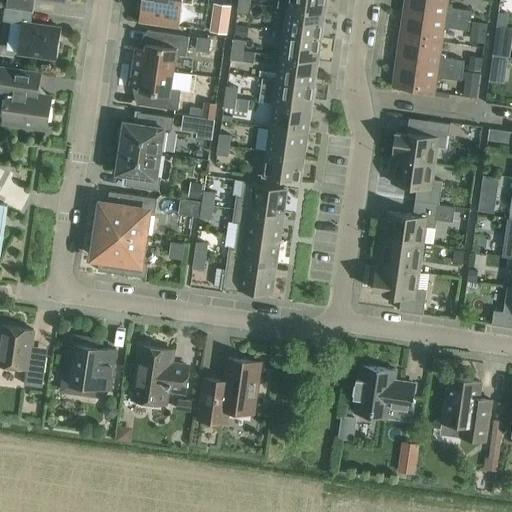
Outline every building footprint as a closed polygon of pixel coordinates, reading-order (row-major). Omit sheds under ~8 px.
[(8,0),(7,7),(33,11),(34,0),(50,0),(65,2),(65,0),(8,0)] [(143,0),(140,20),(180,26),(183,2),(195,3),(195,0),(143,0)] [(279,0),(278,6),(325,12),(326,0),(279,0)] [(405,0),(404,9),(471,19),(472,9),(452,7),(452,4),(448,4),(448,0),(405,0)] [(239,1),(238,11),(249,13),(250,3),(239,1)] [(288,8),(285,31),(321,36),(325,12),(278,6),(278,7),(288,8)] [(7,7),(5,7),(3,20),(22,23),(17,53),(57,59),(62,28),(31,23),(33,11),(7,7)] [(404,9),(400,35),(443,40),(444,28),(449,29),(449,27),(469,30),(471,19),(404,9)] [(509,13),(499,12),(495,39),(505,41),(509,13)] [(213,17),(211,30),(227,33),(228,33),(230,19),(213,17)] [(473,21),(472,33),(486,35),(488,22),(473,21)] [(236,25),(235,33),(248,35),(250,27),(236,25)] [(136,47),(133,65),(174,71),(177,54),(187,55),(190,36),(149,30),(146,48),(136,47)] [(285,31),(281,55),(318,60),(321,36),(285,31)] [(400,35),(396,62),(463,70),(465,59),(445,56),(445,54),(441,54),(443,40),(400,35)] [(209,51),(211,39),(199,37),(197,49),(209,51)] [(234,38),(232,48),(244,50),(245,39),(234,38)] [(495,39),(493,54),(510,57),(511,43),(511,41),(505,41),(495,39)] [(232,48),(231,59),(242,60),(244,50),(232,48)] [(281,55),(278,79),(314,84),(318,60),(281,55)] [(471,55),(469,68),(481,70),(483,57),(471,55)] [(495,56),(493,70),(507,72),(509,58),(495,56)] [(396,62),(393,85),(435,92),(437,78),(442,79),(442,77),(462,79),(463,70),(396,62)] [(132,84),(138,103),(179,109),(182,90),(172,88),(174,71),(133,65),(131,84),(132,84)] [(0,123),(3,124),(4,124),(4,122),(46,128),(44,136),(46,136),(52,95),(49,94),(39,83),(40,73),(1,67),(0,71),(0,123)] [(467,71),(463,95),(477,97),(481,73),(467,71)] [(278,79),(274,103),(311,108),(314,84),(278,79)] [(227,85),(226,96),(237,97),(238,87),(227,85)] [(226,96),(224,106),(235,108),(237,97),(226,96)] [(203,109),(202,117),(215,118),(217,103),(205,101),(203,109)] [(274,103),(271,127),(308,132),(311,108),(274,103)] [(121,133),(119,147),(161,153),(162,149),(164,149),(167,132),(164,132),(165,128),(173,129),(174,117),(139,112),(138,123),(125,121),(124,133),(121,133)] [(184,114),(182,130),(198,132),(200,132),(213,134),(215,121),(215,119),(184,114)] [(396,132),(393,153),(434,159),(436,145),(448,146),(451,123),(427,120),(410,117),(407,134),(396,132)] [(271,127),(268,151),(304,156),(308,132),(271,127)] [(488,139),(511,142),(511,131),(490,128),(488,139)] [(220,133),(219,143),(230,145),(231,135),(220,133)] [(219,143),(217,154),(228,155),(230,145),(219,143)] [(120,160),(118,172),(128,174),(126,185),(160,190),(161,177),(157,177),(161,153),(119,147),(117,160),(120,160)] [(268,151),(264,175),(301,180),(304,156),(268,151)] [(418,186),(416,200),(440,204),(444,180),(431,178),(434,159),(393,153),(390,174),(394,174),(392,183),(418,186)] [(484,175),(483,186),(498,188),(500,177),(484,175)] [(192,182),(189,197),(202,199),(204,183),(192,182)] [(237,194),(235,208),(284,215),(287,187),(255,183),(245,182),(243,195),(237,194)] [(0,250),(3,251),(10,202),(0,200),(0,192),(1,186),(0,186),(0,250)] [(204,198),(203,201),(203,203),(214,205),(215,200),(216,192),(205,190),(204,198)] [(102,202),(98,229),(145,237),(149,211),(156,212),(158,198),(110,191),(108,203),(102,202)] [(179,213),(193,216),(201,217),(203,203),(203,201),(182,198),(179,213)] [(381,236),(385,237),(422,242),(424,225),(437,227),(440,204),(416,200),(414,214),(388,210),(387,218),(384,218),(381,236)] [(203,203),(201,217),(212,219),(213,210),(214,205),(203,203)] [(239,222),(237,234),(280,241),(284,215),(235,208),(233,221),(239,222)] [(98,229),(94,257),(100,258),(99,270),(146,277),(148,263),(142,262),(145,237),(98,229)] [(230,246),(228,259),(276,266),(280,241),(237,234),(236,247),(230,246)] [(385,237),(380,265),(417,271),(422,242),(385,237)] [(197,241),(195,255),(206,256),(208,243),(197,241)] [(455,248),(453,260),(463,262),(465,250),(455,248)] [(193,268),(204,270),(206,256),(195,255),(193,268)] [(272,294),(276,266),(228,259),(224,286),(240,288),(240,289),(272,294)] [(400,296),(398,310),(421,313),(425,290),(415,288),(417,271),(380,265),(377,265),(373,289),(385,291),(384,293),(400,296)] [(470,268),(469,280),(478,281),(479,269),(470,268)] [(494,310),(492,323),(511,326),(511,286),(508,286),(504,311),(494,310)] [(25,384),(43,387),(47,355),(31,353),(32,346),(34,329),(3,325),(0,347),(0,364),(27,369),(25,384)] [(65,370),(64,382),(70,383),(70,384),(98,388),(98,387),(111,389),(117,349),(110,348),(103,347),(95,346),(90,345),(91,338),(71,335),(65,370)] [(142,345),(134,399),(166,403),(168,389),(186,392),(189,366),(175,364),(173,362),(172,360),(174,350),(142,345)] [(205,377),(199,419),(226,422),(227,409),(254,413),(256,396),(258,396),(259,384),(258,384),(261,362),(229,357),(227,368),(225,380),(205,377)] [(355,383),(354,393),(356,393),(355,397),(359,398),(357,411),(356,411),(356,413),(389,417),(390,408),(397,409),(413,411),(413,410),(417,382),(416,382),(416,384),(400,382),(400,383),(397,383),(394,382),(394,381),(394,378),(395,370),(396,370),(396,369),(363,364),(363,365),(364,365),(362,379),(358,378),(357,383),(355,383)] [(443,421),(443,423),(462,425),(461,436),(487,440),(493,400),(492,399),(479,398),(482,381),(450,377),(443,421)] [(178,409),(191,411),(192,401),(179,399),(178,409)] [(109,404),(105,409),(107,416),(114,418),(119,411),(116,404),(109,404)] [(495,419),(490,457),(500,458),(504,420),(495,419)] [(403,441),(398,471),(416,474),(421,443),(403,441)]
